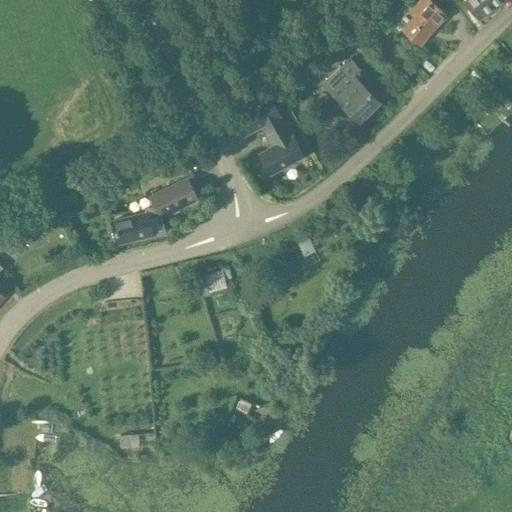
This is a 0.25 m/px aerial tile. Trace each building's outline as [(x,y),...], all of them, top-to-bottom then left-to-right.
[(421,45),(447,15),(430,0),(421,0),(413,9),(417,13),(403,29),(421,45)] [(466,0),(464,2),(480,22),(507,0),(466,0)] [(360,120),(380,101),(365,85),(371,79),(351,59),(325,85),(360,120)] [(270,173),(304,155),(273,99),(236,119),(245,135),(262,126),(274,148),(260,155),(270,173)] [(134,215),(113,220),(119,243),(166,232),(162,217),(199,199),(189,178),(149,196),(150,198),(132,206),(134,215)] [(222,270),(197,277),(199,285),(207,283),(209,291),(226,287),(226,285),(233,284),(229,269),(222,271),(222,270)] [(120,435),(121,448),(139,447),(139,434),(120,435)]
